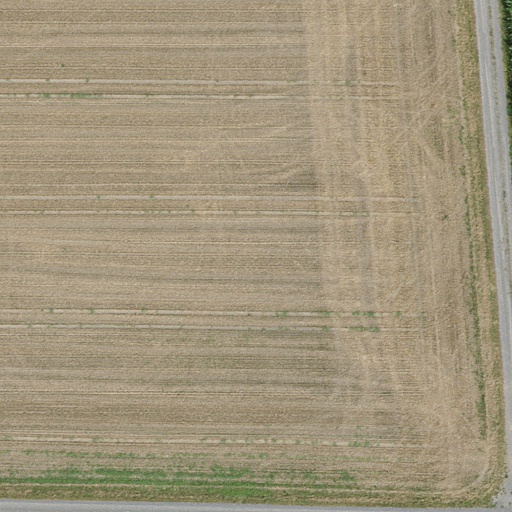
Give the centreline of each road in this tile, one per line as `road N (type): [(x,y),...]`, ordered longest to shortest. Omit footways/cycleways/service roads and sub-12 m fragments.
road 1 (track): [(478,0),(511,431)]
road 2 (track): [(317,511),(0,506)]
